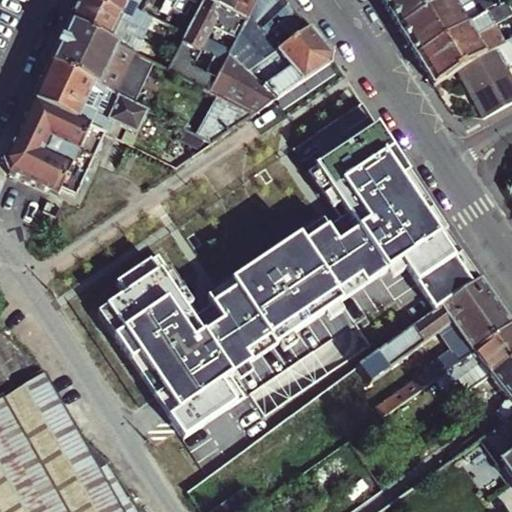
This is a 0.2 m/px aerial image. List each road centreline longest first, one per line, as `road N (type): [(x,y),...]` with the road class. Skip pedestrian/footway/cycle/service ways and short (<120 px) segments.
road 1 (residential): [(0,239),(177,511)]
road 2 (secondary): [(444,166),(336,0)]
